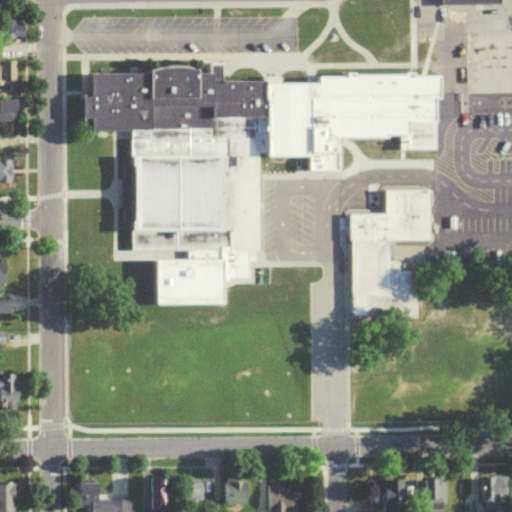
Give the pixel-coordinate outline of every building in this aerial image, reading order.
[(492,0),(493,15),(434,16),(434,0),(492,0)] [(24,25),(0,25),(0,42),(24,43),(24,25)] [(0,90),(13,90),(13,65),(0,65),(0,90)] [(85,89),(432,86),(433,162),(392,162),(392,152),(338,152),(338,182),(301,182),(301,172),(254,172),(255,291),(217,291),(218,310),(152,311),(151,253),(129,253),(129,139),(85,140),(85,89)] [(16,104),(0,103),(0,128),(16,128),(16,104)] [(0,188),(10,188),(10,165),(0,164),(0,188)] [(352,169),(421,168),(423,253),(382,254),(383,271),(392,271),(392,276),(409,276),(410,327),(346,328),(344,227),(353,227),(352,169)] [(0,414),(17,414),(17,378),(0,378),(0,407),(0,414)] [(480,509),(505,509),(505,481),(480,481),(480,509)] [(151,482),(150,511),(172,511),(173,482),(151,482)] [(222,510),(246,510),(246,484),(222,484),(222,510)] [(384,511),(405,511),(405,484),(384,484),(384,511)] [(422,484),(422,511),(443,511),(443,484),(422,484)] [(77,511),(95,511),(94,511),(130,511),(131,507),(97,505),(98,486),(79,485),(77,511)] [(181,485),(181,507),(201,507),(201,485),(181,485)] [(0,511),(12,511),(12,490),(0,490),(0,511)] [(265,511),(294,511),(294,491),(266,491),(265,511)]
